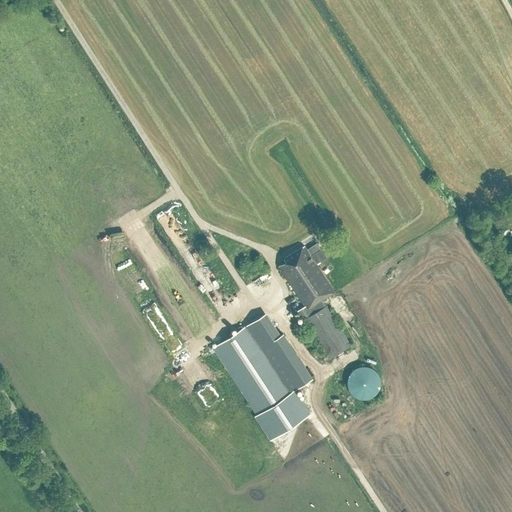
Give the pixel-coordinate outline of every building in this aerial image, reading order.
[(62,25),(57,28),(61,34),(66,31),(62,25)] [(169,214),(201,264),(196,267),(213,294),(222,289),(208,266),(209,265),(207,262),(209,261),(206,257),(211,254),(181,207),(169,214)] [(304,245),(283,258),(285,260),(278,265),(304,305),(297,309),(303,319),(304,318),(329,358),(350,344),(325,304),(325,305),(322,300),(334,292),(315,263),(325,256),(320,249),(311,255),(304,245)] [(193,299),(190,301),(196,310),(200,307),(193,299)] [(263,313),(212,346),(256,413),(265,407),(280,429),(312,411),(296,386),(311,377),(282,332),(277,335),(263,313)] [(213,359),(204,365),(218,385),(226,379),(213,359)] [(348,374),(347,379),(347,383),(348,388),(351,392),(354,395),(358,397),(363,398),(368,397),(372,395),(376,392),(378,388),(380,384),(380,379),(378,374),(376,370),(372,367),(368,365),(363,365),(359,365),(354,367),(351,370),(348,374)]
